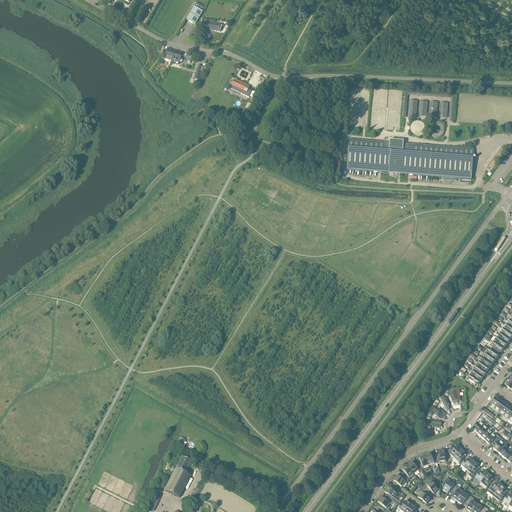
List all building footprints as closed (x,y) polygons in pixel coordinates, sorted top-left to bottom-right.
[(194,7),(186,20),(195,25),(202,12),(204,10),(195,4),(194,7)] [(215,24),(215,21),(202,19),(201,26),(206,27),(205,30),(220,32),(221,25),(215,24)] [(161,58),(171,61),(172,58),(174,51),(167,49),(167,51),(163,50),(161,58)] [(171,64),(176,62),(179,63),(180,59),(182,58),(181,56),(182,53),(174,51),(172,58),(171,61),(170,64),(171,64)] [(198,66),(194,79),(198,80),(200,71),(202,72),(203,67),(201,67),(198,66)] [(232,86),(231,90),(249,98),(253,91),(249,89),(249,87),(247,86),(247,85),(242,83),(242,84),(239,83),(239,82),(235,80),(232,86)] [(402,115),(405,116),(407,95),(451,98),(450,119),(453,119),(455,96),(404,91),(402,115)] [(349,140),(346,171),(471,180),(474,150),(404,144),(389,143),(349,140)] [(503,328),(502,329),(503,330),(504,330),(511,336),(511,335),(511,329),(507,326),(505,329),(503,328)] [(500,332),(499,334),(500,335),(509,341),(509,340),(510,339),(511,340),(511,339),(511,337),(511,336),(504,330),(503,330),(502,333),(500,332)] [(497,336),(496,338),(497,339),(506,345),(506,344),(507,344),(508,343),(510,341),(509,340),(509,341),(500,335),(498,337),(497,336)] [(494,341),(492,343),(494,344),(494,343),(502,349),(503,348),(504,349),(505,348),(507,345),(506,345),(497,339),(496,338),(494,341)] [(491,345),(489,347),(499,354),(500,352),(501,353),(502,352),(503,350),(502,349),(494,343),(494,344),(492,346),(491,345)] [(488,349),(484,354),(486,355),(494,361),(495,359),(496,360),(497,359),(498,357),(488,349)] [(482,357),(481,358),(483,359),(491,365),(492,364),(493,364),(495,361),(494,361),(486,355),(484,354),(482,357)] [(479,361),(478,363),(479,364),(480,364),(488,369),(489,368),(490,369),(490,368),(492,366),(491,365),(483,359),(481,362),(479,361)] [(476,365),(475,367),(476,368),(485,374),(486,372),(487,373),(487,372),(489,370),(488,369),(480,364),(479,364),(478,363),(476,365)] [(473,370),(472,372),(473,373),(473,372),(481,378),(482,378),(482,377),(483,378),(484,377),(486,374),(485,374),(476,368),(475,367),(473,370)] [(470,374),(469,376),(470,377),(471,377),(478,383),(478,382),(479,381),(480,382),(481,381),(483,379),(482,378),(481,378),(473,372),(473,373),(471,375),(470,374)] [(467,378),(465,380),(475,387),(476,386),(477,386),(478,386),(480,383),(478,382),(478,383),(471,377),(470,377),(468,380),(467,378)] [(460,400),(459,390),(448,393),(449,396),(450,396),(452,402),(460,400)] [(444,396),(439,398),(446,411),(449,410),(448,407),(449,406),(446,401),(445,401),(444,401),(446,400),(444,396)] [(494,410),(500,402),(498,400),(495,399),(490,407),(494,410)] [(499,414),(505,405),(503,404),(503,403),(500,402),(494,410),(499,414)] [(504,417),(509,409),(508,407),(507,407),(505,405),(499,414),(504,417)] [(442,413),(434,406),(428,415),(431,417),(432,417),(432,416),(433,415),(434,415),(438,418),(442,413)] [(441,423),(425,420),(424,427),(440,430),(441,423)] [(477,434),(484,426),(480,422),(473,430),(475,432),(474,432),(477,434)] [(481,438),(488,430),(484,426),(477,434),(478,436),(479,436),(481,438)] [(488,430),(481,438),(483,439),(483,440),(485,441),(492,434),(488,430)] [(492,434),(485,441),(487,444),(487,443),(489,445),(490,445),(491,444),(492,445),(494,443),(497,440),(499,438),(493,432),(492,434)] [(494,443),(492,445),(494,447),(493,449),(494,449),(495,451),(498,453),(504,445),(506,443),(499,438),(497,440),(494,443)] [(453,458),(461,450),(458,446),(457,447),(455,445),(448,453),(453,458)] [(502,456),(508,449),(504,445),(498,453),(499,455),(500,454),(502,456)] [(506,460),(511,453),(511,451),(508,449),(502,456),(504,458),(504,459),(506,460)] [(461,450),(453,458),(459,464),(466,456),(464,454),(465,454),(461,450)] [(435,455),(437,464),(440,464),(440,463),(446,462),(444,451),(438,452),(438,451),(438,454),(435,455)] [(437,464),(435,455),(431,456),(430,454),(425,456),(429,466),(434,464),(434,465),(437,464)] [(429,466),(425,456),(419,458),(420,461),(417,463),(421,471),(424,470),(424,468),(429,466)] [(174,473),(164,491),(179,498),(191,476),(185,473),(190,462),(182,458),(176,469),(173,468),(171,472),(174,473)] [(473,464),(475,462),(471,459),(470,460),(468,458),(461,466),(467,471),(473,464)] [(421,471),(417,463),(413,465),(412,462),(411,463),(407,466),(414,475),(418,472),(419,472),(421,471)] [(473,464),(467,471),(470,474),(468,476),(471,478),(473,476),(480,468),(478,467),(478,466),(477,464),(475,462),(473,464)] [(414,475),(407,466),(402,470),(404,472),(401,475),(408,482),(410,479),(409,479),(414,475)] [(479,485),(481,483),(488,474),(484,471),(484,472),(482,470),(473,480),(479,485)] [(481,483),(486,488),(493,480),(491,479),(492,478),(488,474),(481,483)] [(408,482),(401,475),(398,478),(396,476),(396,477),(393,481),(402,488),(405,483),(406,484),(408,482)] [(442,487),(444,489),(443,491),(447,494),(447,495),(448,495),(449,494),(451,495),(457,486),(454,484),(454,485),(449,482),(450,481),(447,479),(442,485),(443,486),(442,487)] [(422,488),(430,496),(432,494),(433,495),(434,495),(434,494),(438,491),(431,482),(427,486),(426,485),(422,488)] [(489,490),(487,492),(493,497),(502,486),(498,483),(498,484),(496,482),(489,490)] [(457,502),(463,493),(459,490),(460,488),(457,486),(451,495),(453,497),(452,499),(457,502)] [(502,486),(493,497),(499,502),(501,500),(507,492),(506,490),(506,489),(502,486)] [(397,494),(388,488),(386,490),(384,493),(386,495),(385,497),(393,503),(398,506),(400,503),(394,499),(397,494)] [(430,496),(422,488),(419,492),(421,493),(417,498),(426,505),(430,500),(428,498),(430,496)] [(160,494),(155,492),(154,495),(152,494),(146,508),(154,511),(160,498),(158,497),(160,494)] [(463,493),(457,502),(462,506),(461,506),(462,506),(463,505),(465,506),(471,498),(469,496),(468,497),(463,493)] [(508,509),(509,507),(511,502),(511,494),(511,495),(510,493),(503,502),(505,504),(504,506),(508,509)] [(393,503),(385,497),(383,499),(381,498),(377,503),(386,509),(390,505),(391,505),(393,503)] [(471,498),(465,506),(467,508),(466,510),(466,511),(466,510),(468,511),(472,511),(477,505),(473,501),(474,500),(471,498)] [(401,511),(406,511),(411,505),(406,502),(405,504),(402,502),(396,510),(399,511),(400,511),(401,511)]
